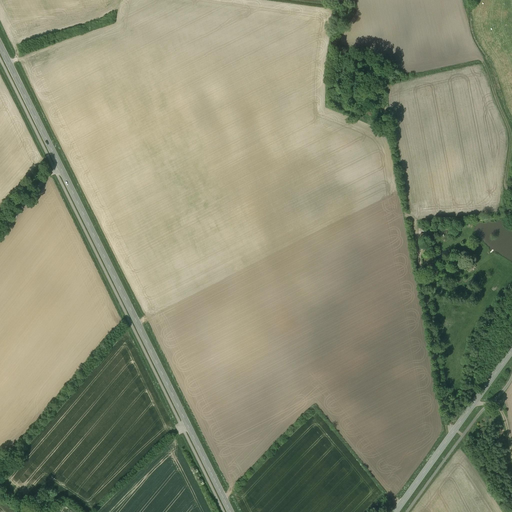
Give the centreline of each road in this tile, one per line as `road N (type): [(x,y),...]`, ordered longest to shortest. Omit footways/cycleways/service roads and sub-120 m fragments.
road 1 (tertiary): [(0,45),(230,511)]
road 2 (track): [(454,430),(413,222)]
road 3 (tertiary): [(395,511),(511,350)]
